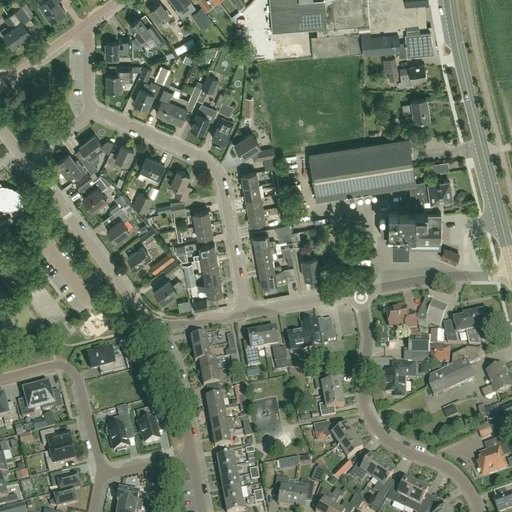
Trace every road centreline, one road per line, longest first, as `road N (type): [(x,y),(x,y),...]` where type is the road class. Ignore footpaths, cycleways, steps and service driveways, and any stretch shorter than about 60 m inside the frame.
road 1 (residential): [(245,313),(219,176),(204,160),(91,108)]
road 2 (secondary): [(511,270),(449,0)]
road 3 (residential): [(478,511),(455,475),(394,445),(373,425),(362,387),(368,333),(361,292)]
road 4 (residential): [(157,325),(26,161)]
road 5 (residential): [(105,474),(71,369),(55,365),(0,379)]
road 6 (residential): [(361,292),(511,271)]
road 7 (residential): [(191,457),(176,374),(157,325)]
